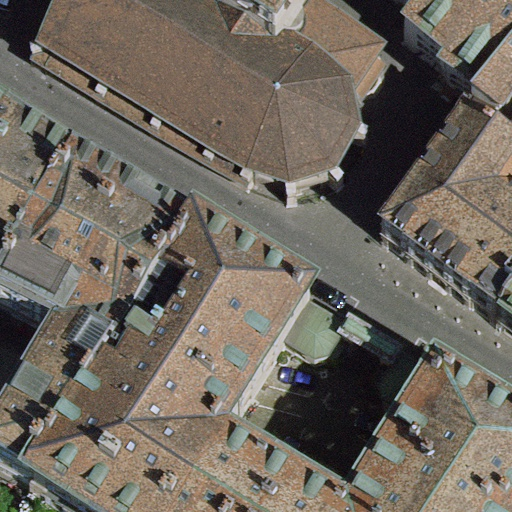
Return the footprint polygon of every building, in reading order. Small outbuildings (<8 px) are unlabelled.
[(79,0),(48,54),(32,57),(34,66),(249,194),(256,182),(288,195),(289,208),(299,206),(297,195),(331,185),(339,192),(345,186),(337,179),(356,145),(366,147),(368,140),(355,135),(349,105),(357,100),(355,95),(379,62),(345,39),(351,31),(342,24),(337,32),(310,15),(313,11),(295,0),(79,0)] [(393,0),(426,25),(444,0),(393,0)] [(445,86),(485,114),(511,80),(511,0),(444,0),(426,25),(407,44),(451,78),(445,86)] [(511,80),(485,114),(479,118),(474,124),(500,140),(511,126),(511,80)] [(0,300),(78,170),(10,128),(0,121),(0,300)] [(468,307),(504,331),(511,321),(511,159),(495,149),(500,140),(474,124),(384,245),(468,307)] [(0,451),(0,482),(32,500),(101,386),(140,327),(195,240),(174,227),(78,170),(0,300),(0,317),(59,346),(0,451)] [(101,386),(32,500),(50,511),(286,511),(296,497),(283,488),(223,451),(288,349),(310,312),(195,240),(140,327),(175,345),(166,363),(142,357),(120,393),(101,386)] [(348,334),(310,312),(288,349),(317,368),(331,364),(348,334)] [(415,428),(441,391),(401,368),(383,396),(387,410),(415,428)] [(415,428),(362,511),(511,511),(511,434),(441,391),(415,428)] [(321,511),(296,497),(286,511),(321,511)]
